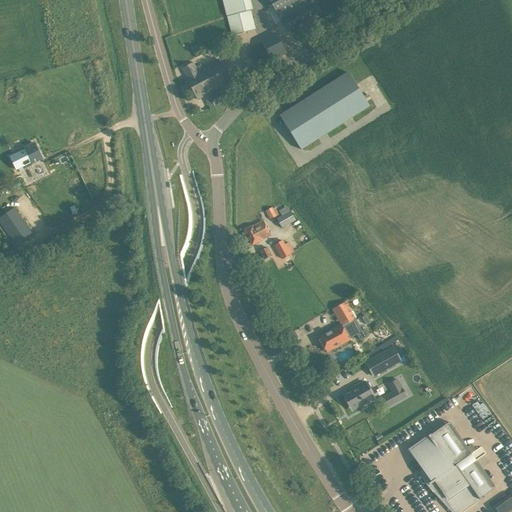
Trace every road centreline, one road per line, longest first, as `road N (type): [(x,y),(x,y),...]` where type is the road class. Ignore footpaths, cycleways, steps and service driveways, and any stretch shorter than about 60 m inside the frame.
road 1 (unclassified): [(204,144),(216,163),(231,304),(349,511)]
road 2 (primary): [(266,511),(194,356),(158,218)]
road 3 (primary): [(158,218),(186,381),(242,511)]
road 4 (unclassified): [(204,144),(248,94),(391,0)]
road 5 (primary): [(158,218),(125,0)]
road 6 (unclassified): [(146,0),(178,110),(204,144)]
